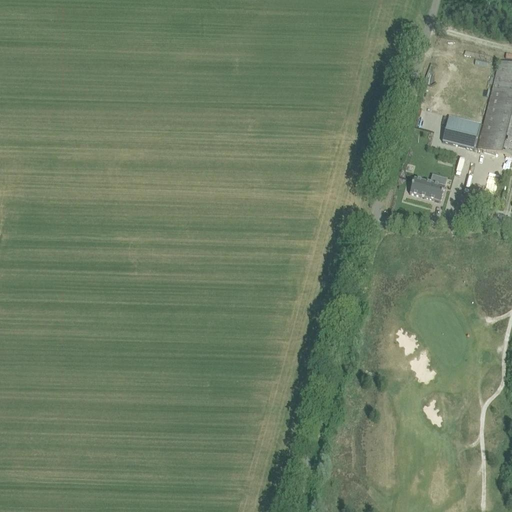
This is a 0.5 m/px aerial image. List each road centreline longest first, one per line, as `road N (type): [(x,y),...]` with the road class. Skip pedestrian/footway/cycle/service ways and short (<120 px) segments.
road 1 (unclassified): [(294,511),(372,225)]
road 2 (unclassified): [(439,0),(372,225)]
road 3 (unknown): [(479,471),(482,410),(502,383),(511,315)]
road 4 (unclassified): [(372,225),(511,227)]
